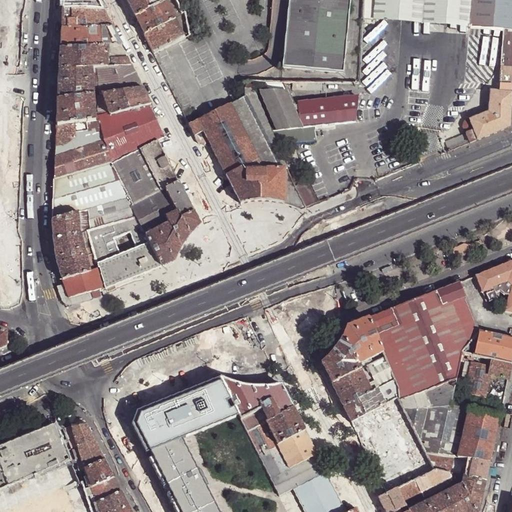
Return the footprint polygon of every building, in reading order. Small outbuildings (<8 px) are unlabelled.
[(63,0),(63,9),(103,11),(97,0),(63,0)] [(165,0),(126,0),(128,4),(135,17),(165,0)] [(140,27),(144,35),(175,19),(165,0),(135,17),(140,27)] [(343,73),(350,0),(288,0),(284,51),(282,67),(343,73)] [(363,0),(362,18),(375,19),(376,0),(363,0)] [(511,29),(511,0),(376,0),(375,19),(495,28),(503,29),(511,29)] [(103,11),(63,9),(62,19),(62,29),(112,29),(108,20),(103,11)] [(148,44),(153,54),(184,38),(175,19),(144,35),(148,44)] [(498,81),(503,29),(495,28),(490,83),(493,81),(498,81)] [(112,29),(62,29),(61,40),(61,50),(108,47),(121,47),(117,38),(112,29)] [(511,92),(511,90),(511,29),(503,29),(498,81),(493,81),(490,83),(489,90),(511,92)] [(108,47),(61,50),(60,60),(60,70),(92,69),(99,68),(107,68),(108,47)] [(124,52),(121,47),(108,47),(110,59),(127,58),(124,52)] [(131,66),(127,58),(110,59),(111,68),(131,66)] [(111,68),(107,68),(99,68),(100,95),(103,95),(143,89),(137,78),(131,66),(111,68)] [(92,69),(60,70),(59,94),(58,100),(94,95),(92,69)] [(301,211),(305,209),(293,186),(277,146),(271,132),(251,83),(244,82),(244,97),(189,125),(195,137),(204,133),(211,146),(240,204),(261,202),(275,203),(285,205),(293,207),(301,211)] [(147,97),(143,89),(103,95),(108,112),(104,112),(105,117),(110,116),(151,105),(147,97)] [(510,127),(511,92),(489,90),(488,112),(468,120),(473,130),(477,141),(510,127)] [(260,92),(276,132),(293,130),(295,142),(316,140),(315,127),(356,123),(359,97),(293,105),(287,92),(260,92)] [(94,95),(58,100),(58,114),(57,126),(76,124),(88,122),(96,121),(96,120),(94,95)] [(159,121),(151,105),(110,116),(105,117),(99,119),(105,141),(73,153),(55,159),(55,180),(112,165),(157,141),(167,136),(159,121)] [(99,119),(96,120),(96,121),(88,122),(92,135),(69,143),(73,153),(105,141),(99,119)] [(465,133),(473,130),(468,120),(463,121),(462,126),(465,133)] [(76,124),(57,126),(57,134),(56,148),(58,148),(66,146),(69,143),(76,137),(76,124)] [(276,132),(271,132),(276,144),(295,142),(293,130),(276,132)] [(469,144),(477,141),(473,130),(465,133),(469,144)] [(208,147),(211,146),(204,133),(195,137),(198,144),(208,147)] [(164,153),(157,141),(112,165),(129,199),(132,206),(179,183),(172,169),(164,153)] [(129,199),(112,165),(55,180),(53,204),(53,221),(79,214),(89,211),(129,199)] [(305,209),(322,203),(312,179),(293,186),(305,209)] [(187,200),(179,183),(132,206),(130,207),(136,218),(154,253),(162,267),(170,264),(175,262),(177,255),(184,244),(191,234),(200,225),(187,200)] [(132,206),(129,199),(89,211),(90,231),(136,218),(130,207),(132,206)] [(90,231),(89,211),(79,214),(79,234),(86,232),(90,231)] [(79,214),(53,221),(54,238),(55,249),(58,264),(62,280),(90,272),(85,257),(83,248),(81,241),(79,234),(79,214)] [(85,257),(90,272),(97,270),(154,253),(136,218),(90,231),(86,232),(88,239),(81,241),(83,248),(90,246),(93,255),(85,257)] [(461,261),(462,262),(468,260),(467,258),(470,250),(468,246),(464,245),(455,248),(452,252),(454,257),(461,261)] [(145,273),(162,267),(154,253),(97,270),(104,289),(115,285),(138,276),(145,273)] [(511,260),(485,271),(475,276),(481,292),(488,290),(491,288),(491,287),(496,285),(499,291),(503,295),(509,296),(507,301),(506,301),(504,312),(511,313),(511,260)] [(90,272),(62,280),(64,285),(66,292),(69,299),(90,293),(104,289),(97,270),(90,272)] [(478,331),(458,282),(416,299),(376,315),(368,319),(381,352),(384,357),(393,380),(397,388),(398,400),(398,401),(455,376),(459,362),(461,354),(479,331),(478,331)] [(66,292),(64,285),(57,288),(61,300),(62,302),(64,304),(67,306),(71,307),(92,301),(90,293),(69,299),(66,292)] [(491,288),(488,290),(489,293),(485,294),(488,302),(496,299),(494,293),(499,291),(496,285),(491,287),(491,288)] [(381,352),(368,319),(354,324),(347,327),(345,332),(343,336),(357,365),(381,352)] [(511,359),(511,338),(479,331),(461,354),(472,356),(491,360),(511,364),(511,362),(511,359)] [(357,365),(343,336),(338,346),(337,347),(334,351),(330,356),(321,364),(331,384),(359,370),(357,365)] [(472,356),(461,354),(459,362),(464,362),(461,378),(467,379),(464,393),(484,397),(489,378),(494,379),(494,376),(508,380),(511,364),(491,360),(489,368),(470,364),(472,356)] [(343,406),(393,380),(384,357),(359,370),(331,384),(343,406)] [(451,393),(455,376),(398,401),(402,410),(449,402),(451,393)] [(221,377),(219,378),(238,417),(240,420),(262,409),(268,421),(293,408),(281,384),(266,386),(257,386),(256,387),(252,386),(250,386),(235,382),(221,377)] [(216,511),(180,440),(194,434),(238,417),(219,378),(136,414),(130,426),(174,511),(216,511)] [(397,398),(398,400),(397,388),(393,380),(343,406),(350,421),(397,398)] [(448,407),(458,406),(460,395),(451,393),(449,402),(448,407)] [(468,409),(458,406),(448,407),(449,402),(402,410),(422,449),(425,454),(456,458),(468,409)] [(304,431),(293,408),(268,421),(277,445),(304,431)] [(262,409),(240,420),(246,432),(268,421),(262,409)] [(495,434),(499,416),(468,409),(456,458),(467,460),(489,462),(495,434)] [(246,432),(279,495),(292,489),(326,471),(317,454),(290,468),(277,445),(268,421),(246,432)] [(63,427),(58,424),(0,446),(0,472),(6,486),(68,460),(62,444),(68,442),(64,428),(63,427)] [(71,427),(64,428),(68,442),(73,457),(78,471),(103,460),(85,424),(83,425),(71,427)] [(317,454),(304,431),(277,445),(290,468),(317,454)] [(467,460),(456,458),(425,454),(434,470),(449,474),(463,477),(467,460)] [(112,477),(103,460),(78,471),(84,489),(90,487),(112,477)] [(485,480),(489,462),(467,460),(463,477),(485,482),(485,480)] [(433,471),(421,477),(414,480),(420,493),(422,498),(450,484),(449,474),(434,470),(433,471)] [(345,511),(326,471),(292,489),(303,511),(345,511)] [(120,492),(112,477),(90,487),(95,502),(120,492)] [(485,482),(463,477),(461,485),(444,493),(444,494),(453,511),(478,511),(481,500),(484,485),(485,482)] [(414,480),(396,489),(402,502),(420,493),(414,480)] [(450,488),(450,484),(422,498),(424,501),(450,488)] [(95,502),(90,487),(84,489),(89,504),(95,502)] [(387,494),(387,493),(378,497),(385,511),(400,511),(406,509),(402,502),(396,489),(387,494)] [(130,511),(120,492),(95,502),(89,504),(91,511),(130,511)] [(429,511),(453,511),(444,494),(425,503),(429,511)] [(407,511),(429,511),(425,503),(408,511),(407,511)]
